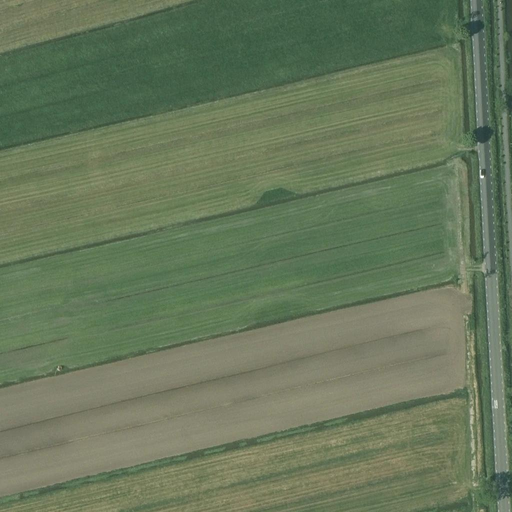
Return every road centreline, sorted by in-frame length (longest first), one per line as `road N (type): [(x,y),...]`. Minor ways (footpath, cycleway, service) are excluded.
road 1 (tertiary): [(504,511),(476,0)]
road 2 (unclassified): [(511,211),(500,0)]
